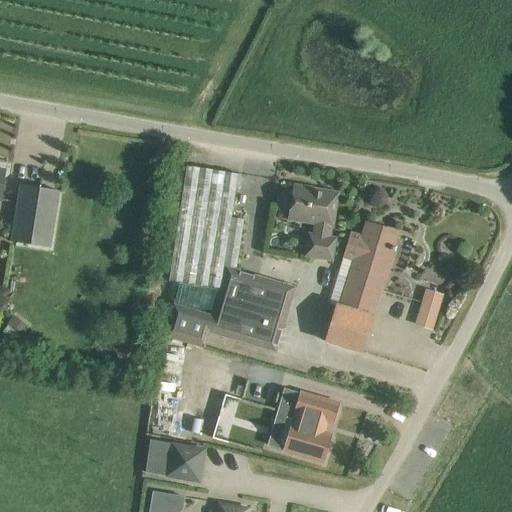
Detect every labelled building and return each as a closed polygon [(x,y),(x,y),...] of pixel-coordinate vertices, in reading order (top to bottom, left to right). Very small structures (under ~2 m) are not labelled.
[(187,166),(169,281),(220,289),(224,266),(236,267),(244,220),(231,218),(238,174),(187,166)] [(59,191),(21,185),(11,242),(49,247),(59,191)] [(338,193),(294,186),(293,192),(285,191),(278,197),(276,207),(281,215),(289,217),(288,220),(316,224),(314,235),(309,234),(306,256),(332,260),(336,238),(330,237),(332,227),(333,227),(338,193)] [(372,316),(374,309),(392,251),(395,251),(396,247),(393,246),(397,232),(367,223),(363,237),(351,233),(343,260),(355,263),(341,307),(330,303),(320,335),(328,337),(326,341),(362,352),(372,317),(372,316)] [(174,302),(164,335),(202,346),(207,330),(276,351),(294,288),(228,268),(219,300),(215,298),(212,313),(174,302)] [(443,295),(427,289),(416,323),(432,328),(443,295)] [(284,389),(277,413),(294,418),(284,451),(323,462),(331,435),(323,433),(327,421),(333,423),(339,404),(301,393),(295,416),(290,414),(296,393),(284,389)] [(207,448),(171,442),(165,477),(201,483),(207,448)] [(152,491),(150,511),(181,511),(183,493),(152,491)] [(248,511),(249,509),(229,506),(217,503),(215,511),(248,511)]
